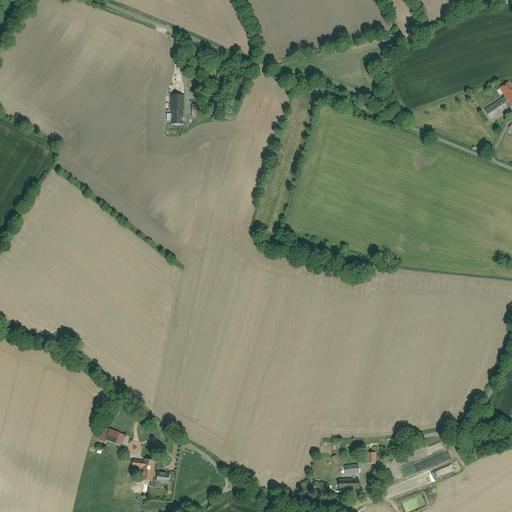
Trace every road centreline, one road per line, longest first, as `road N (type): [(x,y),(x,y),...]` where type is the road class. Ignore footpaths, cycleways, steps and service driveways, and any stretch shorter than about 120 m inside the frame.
road 1 (residential): [(511,341),(471,420),(407,442),(372,490),(339,507),(233,484),(95,369),(0,323)]
road 2 (residential): [(511,169),(97,0)]
